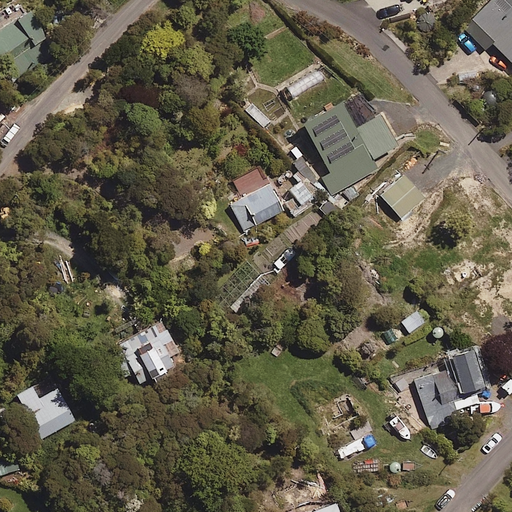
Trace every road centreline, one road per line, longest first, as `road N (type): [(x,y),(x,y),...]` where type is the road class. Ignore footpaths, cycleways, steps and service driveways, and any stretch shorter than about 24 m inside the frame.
road 1 (residential): [(511,189),(362,31),(301,0)]
road 2 (residential): [(145,0),(0,160)]
